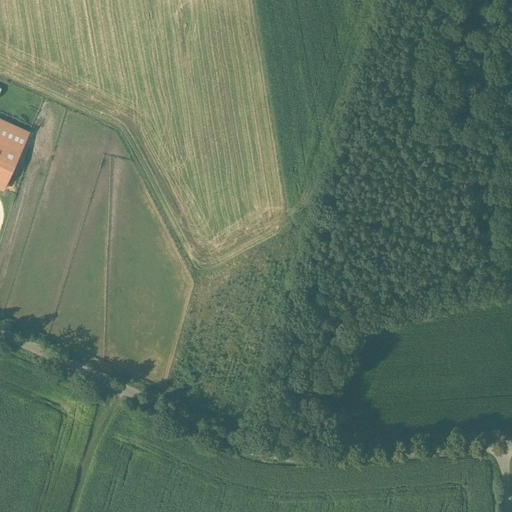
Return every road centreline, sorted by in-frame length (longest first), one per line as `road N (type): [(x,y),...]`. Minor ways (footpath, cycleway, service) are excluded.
road 1 (unclassified): [(0,333),(270,453),(505,443)]
road 2 (track): [(69,511),(102,410),(124,391)]
